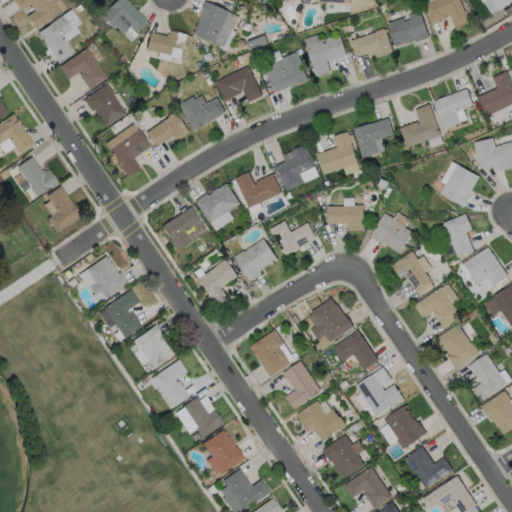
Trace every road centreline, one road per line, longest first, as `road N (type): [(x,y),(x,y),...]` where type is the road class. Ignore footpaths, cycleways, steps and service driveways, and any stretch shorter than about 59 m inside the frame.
road 1 (residential): [(326,511),(0,33)]
road 2 (residential): [(511,27),(437,69),(265,125),(73,245)]
road 3 (residential): [(511,496),(349,257),(209,343)]
